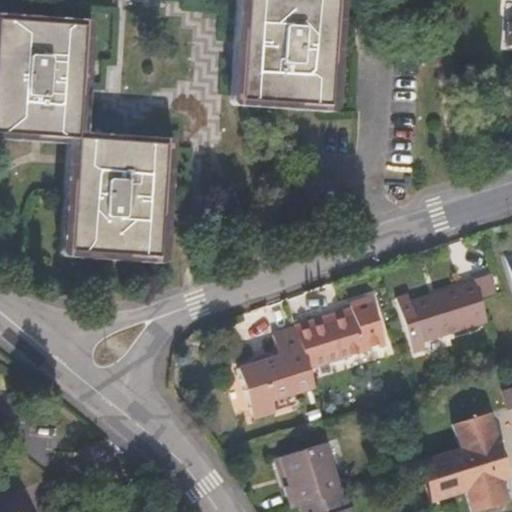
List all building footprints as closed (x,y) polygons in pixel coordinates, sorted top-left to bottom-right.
[(329,0),(242,0),(235,98),(322,104),(329,0)] [(0,132),(36,135),(74,137),(82,25),(0,18),(0,132)] [(161,144),(74,137),(72,160),(66,249),(154,256),(156,222),(161,144)] [(486,323),(479,299),(491,295),(485,277),(473,281),(474,283),(409,303),(407,296),(395,300),(411,354),(423,350),(420,343),(486,323)] [(309,321),(292,327),(293,330),(306,370),(363,353),(363,350),(383,344),(369,301),(349,307),(351,316),(311,328),(309,321)] [(272,402),(312,389),(306,370),(293,330),(272,337),(278,357),(237,370),(252,419),(275,412),(272,402)] [(458,450),(416,463),(429,504),(464,493),(469,511),(478,511),(506,503),(499,482),(507,480),(503,467),(490,471),(485,455),(498,451),(489,423),(484,425),(481,416),(450,426),(458,450)] [(283,486),(290,509),(299,506),(339,494),(323,443),(278,457),(286,484),(283,486)] [(490,471),(503,467),(498,451),(485,455),(490,471)] [(346,508),(342,493),(339,494),(299,506),(301,511),(350,511),(349,507),(346,508)]
